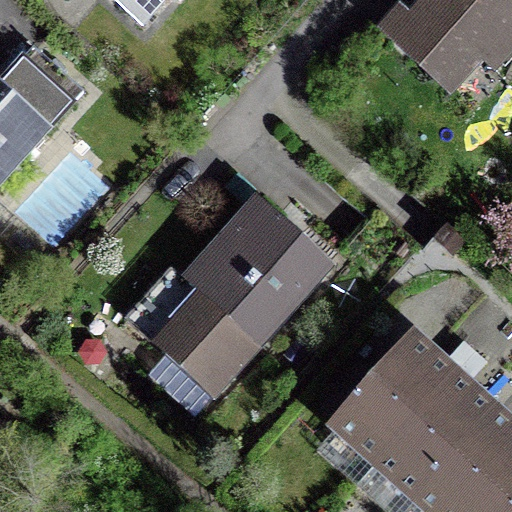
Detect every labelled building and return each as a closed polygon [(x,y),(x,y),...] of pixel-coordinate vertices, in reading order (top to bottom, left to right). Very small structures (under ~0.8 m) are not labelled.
[(114,0),(142,25),(163,0),(114,0)] [(511,49),(511,0),(415,0),(420,4),(410,15),(402,8),(380,32),(429,76),(460,41),(493,70),(511,49)] [(0,88),(0,184),(83,94),(35,50),(0,88)] [(329,264),(262,204),(190,284),(171,267),(124,320),(165,357),(148,376),(196,418),(259,349),(256,346),(329,264)] [(367,218),(340,248),(385,287),(412,257),(367,218)] [(334,428),(375,464),(454,377),(413,341),(334,428)] [(494,413),(454,377),(375,464),(415,500),(494,413)] [(477,511),(511,473),(511,429),(494,413),(415,500),(428,511),(477,511)] [(511,511),(511,473),(477,511),(511,511)]
